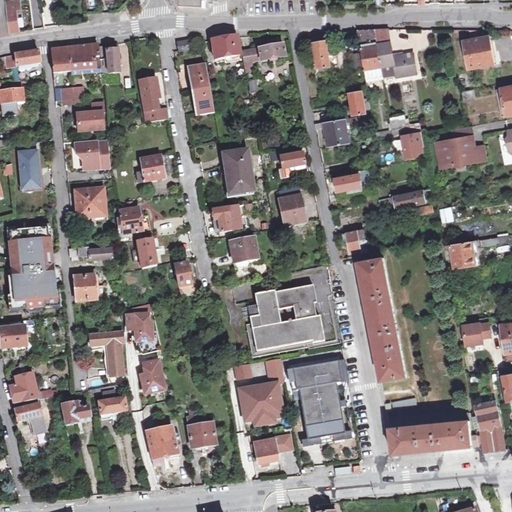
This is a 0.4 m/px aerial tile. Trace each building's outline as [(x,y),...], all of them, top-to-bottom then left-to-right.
[(20,31),(18,14),(23,13),(21,0),(17,1),(16,0),(13,0),(14,1),(6,2),(11,33),(20,31)] [(358,31),(365,71),(396,65),(398,75),(399,77),(419,73),(414,52),(394,57),(389,29),(358,31)] [(324,34),(312,35),(312,33),(308,33),(309,38),(313,38),(318,69),(330,67),(329,57),(333,56),(332,52),(328,52),(324,34)] [(212,41),(215,60),(241,55),(238,37),(212,41)] [(491,38),(465,41),(470,68),(495,64),(491,38)] [(194,41),(179,43),(180,54),(196,52),(194,41)] [(70,62),(100,58),(99,45),(69,49),(70,62)] [(242,54),(244,63),(244,66),(286,57),(283,45),(274,47),(274,45),(269,46),(269,48),(242,54)] [(101,47),(102,62),(104,62),(105,69),(108,68),(108,70),(106,70),(106,74),(108,74),(121,73),(119,50),(109,51),(108,46),(101,47)] [(70,62),(69,49),(51,51),(54,81),(60,81),(60,77),(65,76),(65,73),(72,73),(70,62)] [(40,53),(6,57),(8,69),(17,68),(41,64),(40,53)] [(360,53),(351,54),(354,70),(357,73),(358,80),(364,80),(360,53)] [(100,58),(70,62),(72,73),(72,76),(97,74),(97,71),(101,70),(100,58)] [(192,89),(210,86),(206,64),(189,67),(192,89)] [(396,65),(365,71),(367,81),(398,75),(396,65)] [(155,80),(140,82),(146,124),(168,120),(167,110),(158,112),(156,101),(158,100),(157,93),(158,89),(157,83),(155,80)] [(210,86),(192,89),(193,92),(197,117),(215,114),(210,86)] [(511,87),(502,90),(506,116),(511,115),(511,87)] [(74,90),(76,105),(85,105),(84,89),(74,90)] [(474,89),(462,91),(464,99),(476,98),(474,89)] [(64,102),(63,90),(55,91),(57,103),(64,102)] [(74,90),(63,90),(64,102),(64,106),(76,105),(74,90)] [(22,91),(1,93),(3,108),(16,107),(16,103),(24,103),(22,91)] [(351,103),(354,116),(367,114),(366,110),(370,109),(369,102),(367,102),(367,100),(370,99),(369,91),(350,94),(351,103)] [(105,105),(92,106),(93,116),(78,117),(78,119),(79,134),(105,132),(103,115),(106,115),(105,105)] [(373,115),(351,118),(352,124),(368,121),(371,140),(378,139),(373,115)] [(346,119),(315,124),(317,131),(327,128),(330,147),(350,144),(346,119)] [(407,134),(406,126),(405,121),(392,123),(393,131),(394,136),(407,134)] [(420,123),(406,126),(407,134),(421,132),(420,123)] [(476,149),(472,127),(468,128),(452,131),(453,141),(441,143),(445,160),(455,166),(472,163),(470,150),(476,149)] [(421,134),(405,137),(408,159),(418,157),(418,154),(425,153),(421,134)] [(97,145),(76,147),(76,158),(83,163),(84,173),(96,172),(96,169),(99,168),(109,167),(108,147),(98,148),(97,145)] [(269,154),(270,162),(281,160),(283,170),(278,171),(280,181),(297,178),(296,168),(305,167),(301,148),(269,154)] [(37,151),(19,153),(23,190),(41,188),(37,151)] [(253,191),(247,152),(224,156),(230,194),(253,191)] [(165,179),(162,159),(162,158),(141,161),(143,173),(135,174),(137,185),(149,183),(165,181),(165,179)] [(369,170),(359,172),(360,176),(335,181),(338,193),(346,192),(358,189),(359,192),(359,193),(363,192),(362,184),(371,182),(369,170)] [(431,189),(390,198),(391,205),(392,211),(419,206),(430,204),(428,197),(433,196),(431,189)] [(77,192),(80,219),(107,217),(105,190),(77,192)] [(301,197),(280,201),(285,226),(306,222),(301,197)] [(435,214),(434,207),(421,209),(422,216),(435,214)] [(220,233),(231,232),(238,231),(234,208),(228,209),(212,212),(213,213),(211,214),(212,220),(214,220),(215,222),(218,222),(220,233)] [(125,236),(147,233),(145,225),(142,226),(139,209),(122,212),(123,219),(118,220),(120,232),(124,232),(125,236)] [(218,222),(215,222),(212,223),(214,235),(220,233),(218,222)] [(48,229),(9,232),(10,245),(12,257),(14,278),(8,278),(11,310),(58,306),(54,267),(48,268),(47,256),(50,255),(48,229)] [(350,253),(362,250),(360,242),(365,241),(363,231),(344,235),(346,241),(348,241),(350,253)] [(508,237),(449,246),(453,271),(483,266),(480,248),(509,242),(508,237)] [(234,264),(249,261),(258,260),(254,238),(230,243),(232,255),(234,264)] [(138,244),(143,270),(158,266),(153,241),(138,244)] [(360,242),(362,250),(363,255),(369,254),(366,241),(365,241),(360,242)] [(69,250),(69,259),(71,258),(72,263),(79,262),(79,259),(90,258),(90,262),(95,261),(112,261),(112,251),(92,252),(92,249),(69,250)] [(390,288),(385,259),(358,263),(364,293),(364,297),(368,317),(370,327),(377,363),(381,383),(408,378),(390,288)] [(250,268),(249,261),(234,264),(236,271),(250,268)] [(176,266),(181,294),(195,291),(194,282),(191,283),(188,264),(176,266)] [(98,302),(96,276),(96,271),(75,273),(76,278),(75,278),(76,292),(72,293),(73,298),(76,298),(76,304),(98,302)] [(275,294),(274,292),(255,296),(259,316),(249,318),(257,352),(312,343),(312,345),(324,343),(319,318),(316,319),(314,305),(316,305),(313,287),(275,294)] [(150,315),(128,315),(128,330),(136,330),(137,342),(153,341),(153,323),(150,323),(150,315)] [(25,322),(0,324),(0,333),(2,354),(28,352),(26,338),(29,338),(28,334),(26,334),(25,322)] [(483,323),(466,326),(468,346),(486,343),(485,338),(493,337),(491,324),(483,325),(483,323)] [(511,325),(503,326),(507,354),(511,353),(511,325)] [(90,336),(91,348),(106,346),(108,379),(121,378),(118,345),(122,345),(121,334),(116,334),(90,336)] [(256,394),(241,396),(245,423),(284,417),(278,385),(285,384),(280,358),(267,361),(271,386),(258,388),(261,403),(257,404),(256,394)] [(159,361),(143,365),(145,375),(140,376),(144,395),(165,391),(159,361)] [(344,383),(341,364),(289,373),(293,393),(299,392),(308,442),(346,435),(337,385),(344,383)] [(249,365),(236,367),(238,380),(251,378),(249,365)] [(18,423),(31,420),(34,435),(46,433),(39,401),(45,400),(52,398),(51,391),(37,394),(33,376),(9,381),(18,423)] [(511,376),(503,378),(508,402),(511,401),(511,376)] [(84,393),(90,392),(92,392),(89,378),(82,379),(84,393)] [(127,385),(97,391),(99,397),(104,396),(114,394),(128,392),(127,385)] [(114,394),(104,396),(106,404),(99,405),(103,422),(117,419),(116,415),(127,413),(125,401),(115,402),(114,394)] [(416,400),(393,403),(386,404),(387,412),(417,407),(416,400)] [(496,401),(476,406),(482,434),(485,453),(505,450),(501,423),(496,401)] [(75,425),(78,425),(77,421),(91,419),(90,408),(84,409),(83,403),(62,407),(67,427),(75,425)] [(212,423),(201,425),(198,409),(188,411),(189,418),(186,418),(191,449),(216,445),(212,423)] [(480,446),(478,435),(472,436),(470,414),(389,422),(393,456),(480,446)] [(156,431),(146,433),(151,460),(177,454),(172,428),(167,429),(167,425),(155,427),(156,431)] [(276,440),(255,444),(258,466),(279,462),(278,454),(294,451),(291,436),(275,438),(276,440)]
